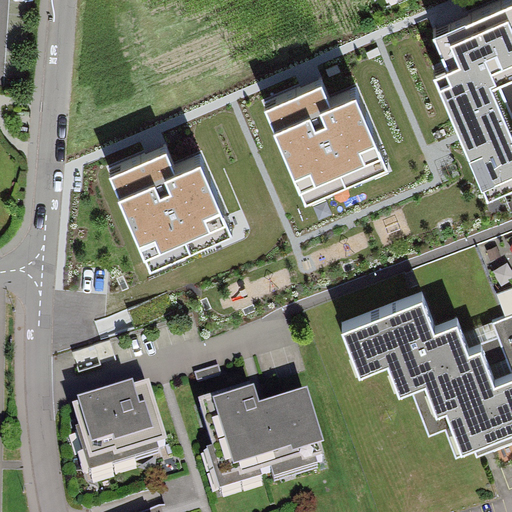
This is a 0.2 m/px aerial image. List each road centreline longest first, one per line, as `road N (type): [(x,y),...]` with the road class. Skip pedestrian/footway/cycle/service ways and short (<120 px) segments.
road 1 (residential): [(62,0),(41,268)]
road 2 (residential): [(41,268),(35,373),(54,511)]
